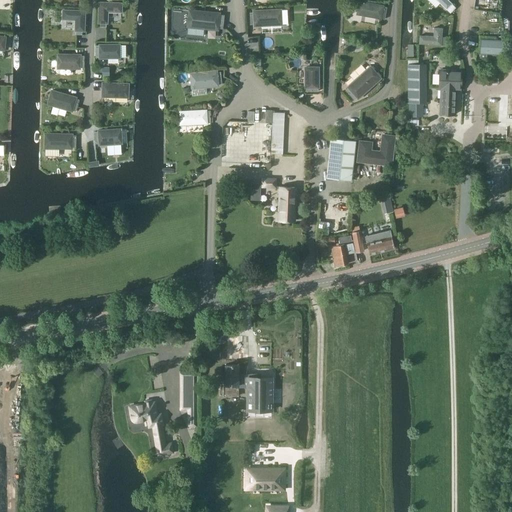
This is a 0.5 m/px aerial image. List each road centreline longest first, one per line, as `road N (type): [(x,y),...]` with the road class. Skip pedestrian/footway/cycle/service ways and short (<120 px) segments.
road 1 (track): [(448,253),(453,511)]
road 2 (residential): [(250,80),(214,138),(207,304)]
road 3 (tertiary): [(0,340),(207,304)]
road 4 (residential): [(311,285),(319,120)]
road 5 (residential): [(319,120),(380,96),(388,81),(392,0)]
road 6 (tertiary): [(311,285),(463,249)]
road 7 (residential): [(463,249),(467,98)]
road 8 (residential): [(91,0),(88,133)]
